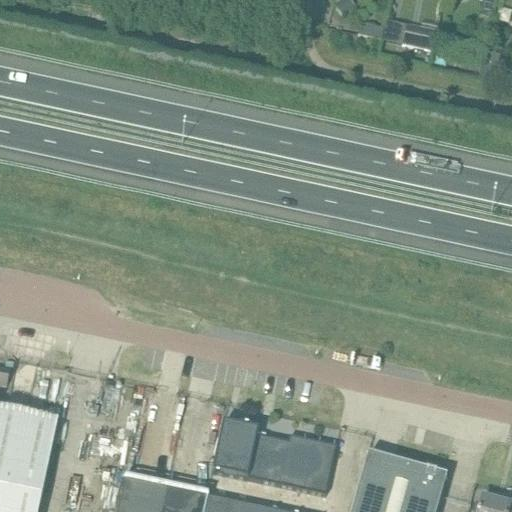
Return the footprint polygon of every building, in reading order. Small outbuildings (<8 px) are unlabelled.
[(347,0),(343,0),(333,8),(340,18),(354,8),(347,0)] [(281,14),(262,11),(258,32),(277,36),(281,14)] [(381,42),(383,30),(360,25),(357,37),(381,42)] [(407,27),(403,46),(435,53),(439,33),(407,27)] [(9,374),(0,372),(0,387),(6,389),(9,374)] [(38,511),(57,425),(0,413),(0,511),(38,511)] [(263,485),(272,442),(256,439),(257,433),(223,426),(212,475),(247,482),(263,485)] [(287,446),(272,442),(263,485),(325,498),(335,450),(289,440),(287,446)] [(356,498),(351,511),(437,511),(442,496),(403,487),(389,483),(362,476),(362,477),(356,498)] [(203,511),(207,499),(124,481),(117,511),(203,511)] [(207,499),(203,511),(253,511),(254,510),(207,499)] [(511,511),(511,507),(482,499),(478,511),(511,511)]
